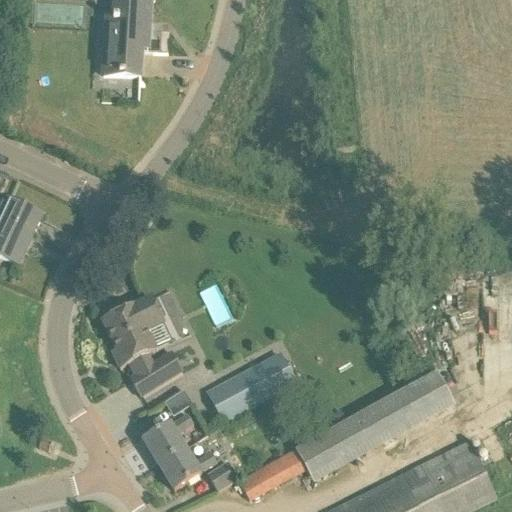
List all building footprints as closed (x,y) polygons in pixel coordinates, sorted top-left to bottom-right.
[(107,21),(104,79),(141,81),(142,55),(167,56),(167,55),(160,55),(161,34),(162,34),(162,23),(150,22),(151,0),(115,0),(114,22),(107,21)] [(8,201),(0,217),(0,259),(19,268),(43,218),(8,201)] [(151,302),(136,309),(135,309),(103,324),(117,353),(113,356),(120,371),(129,367),(135,378),(130,381),(141,399),(183,374),(171,355),(152,367),(147,357),(155,354),(146,334),(163,326),(151,302)] [(208,396),(215,408),(225,427),(296,389),(279,358),(208,396)] [(252,503),(307,473),(315,486),(456,410),(437,376),(241,484),(252,503)] [(161,471),(185,455),(175,440),(192,429),(185,418),(145,443),(161,471)] [(49,455),(53,446),(43,441),(39,450),(49,455)] [(476,511),(497,502),(469,445),(332,511),(476,511)] [(161,471),(174,493),(215,467),(209,457),(192,467),(185,455),(161,471)] [(208,478),(218,494),(238,482),(227,466),(208,478)]
